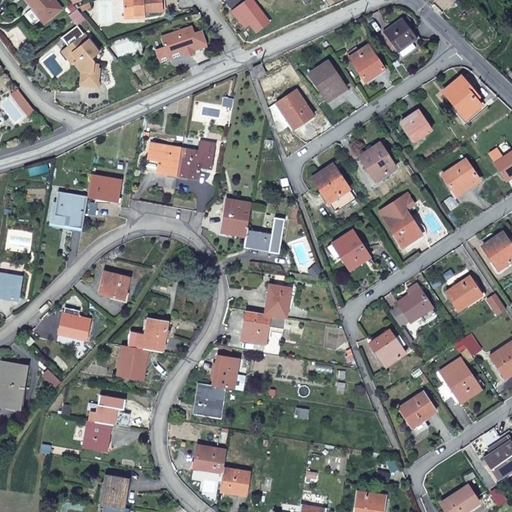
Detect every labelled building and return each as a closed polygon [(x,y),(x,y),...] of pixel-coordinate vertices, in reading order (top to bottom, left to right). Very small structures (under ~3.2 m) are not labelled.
[(53,0),(8,0),(12,5),(18,0),(26,0),(44,22),(61,9),(53,0)] [(122,0),(123,15),(143,13),(142,11),(161,10),(159,0),(122,0)] [(399,52),(400,52),(413,43),(418,39),(404,19),(384,32),(399,52)] [(190,26),(159,36),(163,46),(154,49),(157,58),(197,46),(190,26)] [(83,34),(76,39),(81,45),(88,39),(83,34)] [(76,39),(66,47),(76,59),(73,62),(81,72),(79,84),(96,86),(99,68),(97,68),(93,67),(94,63),(94,61),(91,58),(98,52),(88,39),(81,45),(76,39)] [(413,43),(400,52),(404,57),(416,48),(413,43)] [(385,69),(369,45),(360,51),(357,47),(348,54),(366,81),(385,69)] [(76,59),(66,47),(61,51),(71,64),(73,62),(76,59)] [(347,89),(329,62),(310,74),(327,101),(347,89)] [(253,68),(258,79),(266,75),(262,64),(253,68)] [(403,64),(396,68),(404,80),(411,76),(403,64)] [(479,98),(462,77),(444,92),(466,118),(481,105),(477,100),(479,98)] [(313,116),(297,91),(278,104),(294,129),(313,116)] [(402,122),(409,133),(412,131),(418,140),(433,130),(420,111),(402,122)] [(412,131),(409,133),(415,141),(418,140),(412,131)] [(199,151),(183,148),(179,171),(188,173),(187,178),(199,180),(201,168),(212,170),(216,144),(201,141),(199,151)] [(179,171),(183,148),(151,143),(146,170),(168,174),(169,169),(179,171)] [(396,168),(380,144),(361,157),(376,180),(396,168)] [(511,153),(497,163),(507,179),(511,176),(511,153)] [(480,180),(466,160),(444,175),(457,195),(480,180)] [(356,199),(334,165),(314,179),(336,212),(356,199)] [(122,180),(92,175),(88,197),(108,200),(109,196),(119,198),(122,180)] [(53,223),(83,228),(88,197),(59,192),(53,223)] [(422,235),(408,214),(418,208),(409,194),(381,212),(404,247),(422,235)] [(247,236),(248,230),(252,204),(228,199),(223,232),(247,236)] [(245,245),(280,251),(286,220),(275,218),(272,235),(248,230),(247,236),(245,245)] [(371,258),(353,231),(333,244),(351,270),(371,258)] [(511,261),(511,244),(504,233),(484,246),(500,270),(511,261)] [(119,247),(102,257),(112,260),(123,253),(119,247)] [(130,278),(105,272),(99,293),(124,300),(130,278)] [(23,278),(0,273),(0,296),(19,300),(23,278)] [(483,296),(471,277),(447,292),(459,311),(483,296)] [(411,322),(422,315),(433,308),(420,288),(418,284),(410,289),(413,293),(398,303),(401,307),(411,321),(411,322)] [(266,314),(287,317),(292,289),(270,285),(266,314)] [(497,295),(489,300),(499,316),(507,310),(497,295)] [(411,321),(401,307),(392,313),(402,327),(411,321)] [(433,308),(422,315),(426,322),(437,314),(433,308)] [(63,314),(61,324),(71,326),(69,333),(69,335),(86,339),(90,320),(79,317),(80,313),(66,310),(65,314),(63,314)] [(266,314),(248,311),(244,340),(266,344),(269,331),(284,333),(287,317),(266,314)] [(149,350),(162,353),(168,323),(149,320),(146,333),(132,331),(128,347),(149,350)] [(71,326),(61,324),(59,331),(69,333),(71,326)] [(371,343),(387,366),(406,354),(402,348),(406,345),(399,336),(395,338),(390,331),(371,343)] [(471,334),(462,340),(473,355),(481,350),(471,334)] [(511,374),(511,342),(491,357),(506,378),(511,374)] [(143,379),(149,350),(128,347),(123,346),(118,375),(143,379)] [(226,388),(235,389),(237,375),(239,360),(218,357),(213,386),(226,388)] [(441,373),(454,392),(457,390),(464,400),(481,388),(462,360),(441,373)] [(27,366),(0,362),(0,405),(17,408),(21,388),(24,388),(27,366)] [(45,377),(55,388),(61,383),(50,372),(45,377)] [(235,389),(245,391),(247,376),(237,375),(235,389)] [(213,386),(200,383),(195,413),(221,417),(226,388),(213,386)] [(457,390),(454,392),(461,402),(464,400),(457,390)] [(437,412),(424,392),(400,408),(413,428),(437,412)] [(111,425),(114,425),(117,409),(124,410),(126,400),(103,396),(100,413),(91,411),(89,421),(99,423),(111,425)] [(106,449),(111,425),(99,423),(89,421),(88,421),(84,446),(106,449)] [(492,453),(511,439),(511,438),(510,435),(490,449),(492,453)] [(511,439),(492,453),(485,457),(498,477),(511,467),(511,439)] [(225,468),(228,451),(199,446),(195,468),(224,473),(225,468)] [(500,479),(511,471),(511,467),(498,477),(500,479)] [(224,473),(221,491),(247,495),(250,473),(225,468),(224,473)] [(391,474),(378,472),(377,481),(389,484),(391,474)] [(106,476),(101,506),(106,506),(123,509),(128,480),(106,476)] [(465,511),(480,503),(469,486),(442,502),(448,511),(465,511)] [(492,495),(499,506),(507,500),(500,490),(492,495)] [(355,511),(382,511),(386,496),(359,491),(355,511)]
